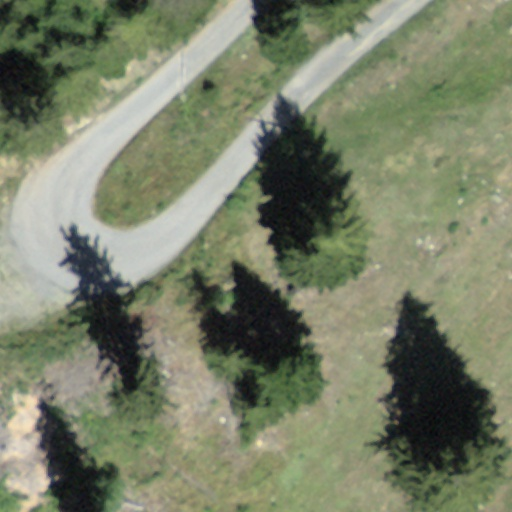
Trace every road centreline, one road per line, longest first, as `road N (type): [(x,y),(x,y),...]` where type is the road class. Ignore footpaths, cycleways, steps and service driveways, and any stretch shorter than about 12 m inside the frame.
road 1 (track): [(120,126),(55,190),(51,220),(74,257),(111,266),(134,259),(324,71),(409,0)]
road 2 (track): [(120,126),(253,0)]
